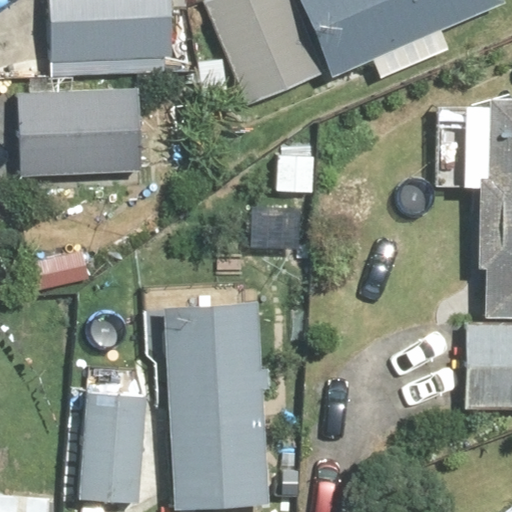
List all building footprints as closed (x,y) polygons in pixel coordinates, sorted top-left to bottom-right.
[(53,0),(57,58),(171,50),(168,0),(53,0)] [(285,0),(319,76),(493,0),(285,0)] [(15,89),(21,167),(135,160),(130,81),(15,89)] [(511,96),(477,96),(474,316),(511,316),(511,96)] [(82,285),(81,245),(26,245),(26,285),(82,285)] [(247,297),(153,303),(166,508),(261,502),(247,297)] [(511,322),(456,321),(453,405),(511,407),(511,322)] [(73,393),(70,497),(132,499),(135,394),(73,393)] [(40,511),(41,497),(0,495),(0,511),(40,511)]
